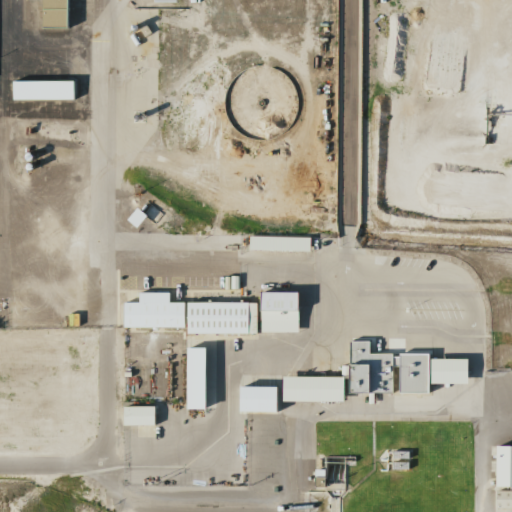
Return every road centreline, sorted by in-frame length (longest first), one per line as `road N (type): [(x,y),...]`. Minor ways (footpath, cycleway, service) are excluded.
road 1 (residential): [(104,465),(105,0)]
road 2 (residential): [(347,224),(356,0)]
